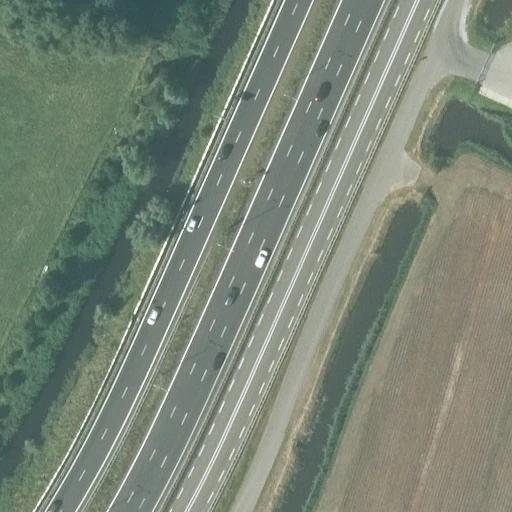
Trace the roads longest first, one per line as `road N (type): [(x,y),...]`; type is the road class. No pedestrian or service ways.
road 1 (primary): [(298,0),(118,403),(59,511)]
road 2 (primary): [(131,511),(363,0)]
road 3 (primary): [(187,511),(418,0)]
road 4 (unclassified): [(241,511),(457,0)]
